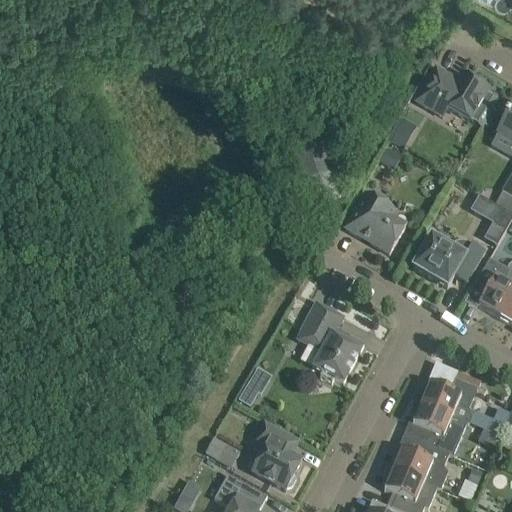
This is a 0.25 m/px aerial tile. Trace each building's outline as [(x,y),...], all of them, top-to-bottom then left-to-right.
[(487,97),(490,93),(462,77),(458,84),(436,71),(416,104),(443,120),(448,111),(482,130),(497,104),(496,103),(497,102),(487,97)] [(511,108),(503,124),(497,135),(511,144),(511,108)] [(408,146),(417,127),(404,121),(395,140),(408,146)] [(342,199),(321,136),(289,147),(310,210),(342,199)] [(511,177),(501,196),(511,203),(511,177)] [(365,196),(355,214),(345,232),(361,241),(362,238),(371,243),(369,246),(389,257),(406,228),(392,219),(395,213),(365,196)] [(511,218),(479,199),(471,213),(493,226),(506,233),(511,221),(511,218)] [(449,250),(431,240),(430,241),(422,235),(414,248),(423,254),(413,271),(447,291),(454,280),(466,287),(485,254),(471,246),(471,247),(465,244),(459,244),(453,246),(449,250)] [(478,309),(497,320),(511,294),(511,266),(509,268),(506,272),(489,262),(472,291),(484,298),(478,309)] [(511,294),(497,320),(511,328),(511,294)] [(316,306),(300,335),(325,348),(313,370),(322,375),(319,380),(332,387),(334,382),(343,387),(364,348),(349,340),(350,339),(324,325),(330,313),(316,306)] [(429,387),(421,407),(452,420),(469,428),(472,420),(468,413),(481,384),(458,374),(454,382),(447,379),(442,392),(429,387)] [(247,390),(241,398),(252,405),(257,396),(247,390)] [(448,430),(452,420),(421,407),(412,427),(455,445),(458,437),(448,430)] [(298,445),(280,435),(264,427),(254,447),(264,452),(252,475),(285,494),(302,463),(291,457),(298,445)] [(219,465),(228,449),(213,441),(205,457),(219,465)] [(393,473),(424,486),(440,494),(447,476),(444,471),(449,458),(426,448),(421,461),(401,453),(393,473)] [(477,489),(483,476),(472,471),(467,484),(477,489)] [(390,511),(392,511),(413,511),(415,507),(420,496),(424,486),(393,473),(384,494),(396,499),(390,511)] [(260,511),(267,500),(249,490),(228,478),(214,502),(230,511),(229,511),(260,511)] [(181,498),(173,511),(189,511),(194,505),(181,498)]
